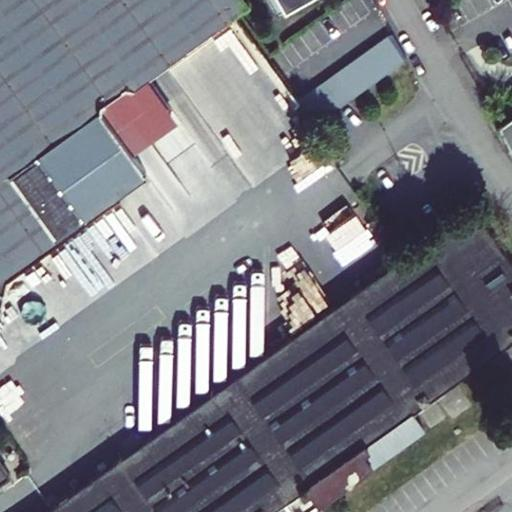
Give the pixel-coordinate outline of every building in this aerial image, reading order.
[(0,0),(0,274),(159,160),(178,186),(295,103),(299,101),(296,97),(295,95),(266,55),(234,11),(245,2),(243,0),(0,0)] [(278,0),(283,9),(299,0),(278,0)] [(389,32),(296,97),(299,101),(295,103),(309,122),(403,56),(389,32)] [(511,110),(498,120),(511,149),(511,110)] [(162,172),(144,185),(156,201),(174,189),(162,172)] [(275,511),(272,507),(306,484),(317,501),(363,468),(362,467),(421,424),(410,409),(503,343),(511,337),(511,265),(470,206),(39,511),(275,511)] [(0,460),(0,477),(9,472),(0,460)] [(272,507),(275,511),(302,511),(317,501),(306,484),(272,507)]
